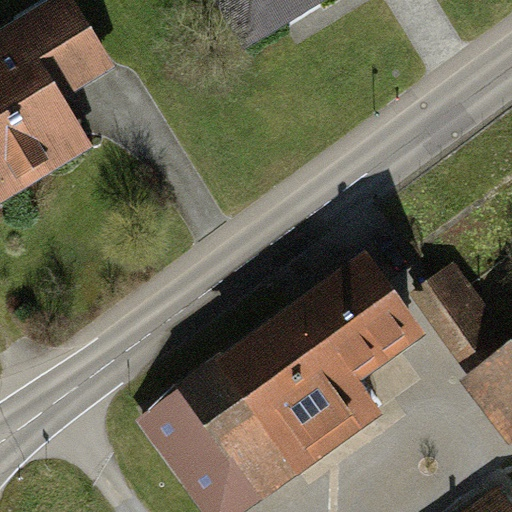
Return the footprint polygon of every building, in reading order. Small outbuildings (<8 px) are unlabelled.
[(0,206),(89,152),(59,104),(110,73),(64,0),(49,0),(0,30),(0,206)] [(212,0),(249,59),(345,0),(212,0)] [(296,301),(355,385),(420,340),(361,256),(296,301)] [(405,299),(461,381),(504,442),(511,436),(511,336),(511,338),(458,262),(405,299)] [(355,385),(296,301),(214,358),(296,476),(378,419),(355,385)] [(244,511),(296,476),(214,358),(130,416),(197,511),(244,511)] [(507,511),(493,492),(464,511),(507,511)]
